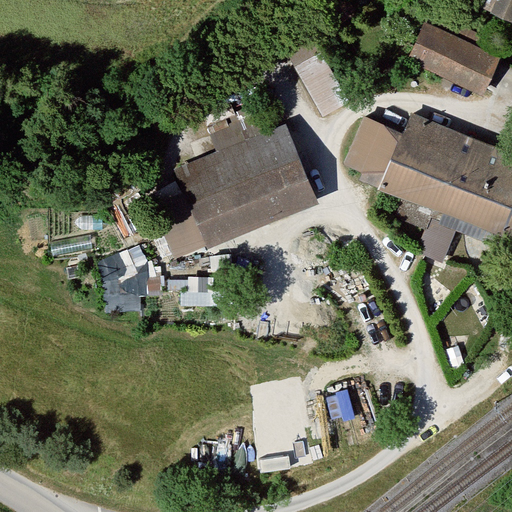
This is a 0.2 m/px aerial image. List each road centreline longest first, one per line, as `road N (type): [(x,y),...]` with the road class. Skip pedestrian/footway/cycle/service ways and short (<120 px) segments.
road 1 (track): [(511,105),(503,111),(387,103),(343,126),(330,159),(335,183),(394,273)]
road 2 (residential): [(394,273),(424,359),(421,413),(386,458),(273,511)]
